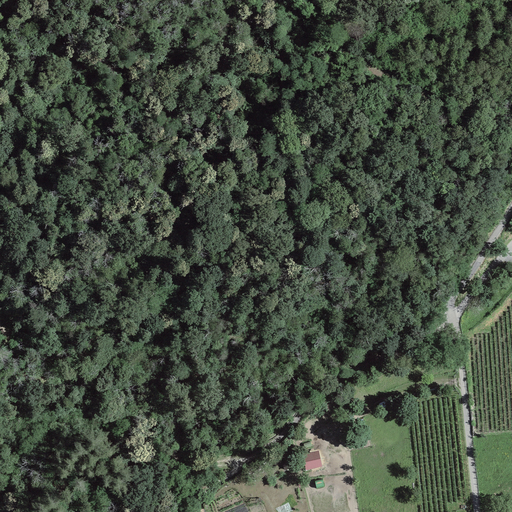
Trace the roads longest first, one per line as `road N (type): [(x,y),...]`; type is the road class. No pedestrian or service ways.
road 1 (track): [(450,321),(321,391),(278,439),(215,483),(194,511)]
road 2 (track): [(240,468),(225,458),(179,463),(139,436),(112,432),(87,488),(66,511)]
